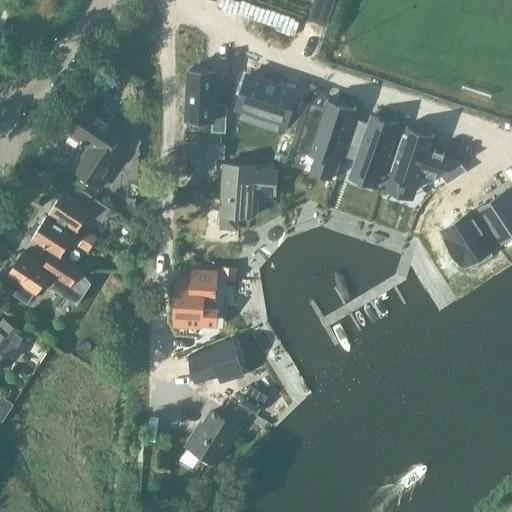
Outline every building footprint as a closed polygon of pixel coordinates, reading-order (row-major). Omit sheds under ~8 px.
[(316,0),(310,19),(329,25),(337,0),(316,0)] [(189,70),(186,118),(212,119),(211,131),(225,132),(227,104),(215,104),(217,71),(189,70)] [(249,74),(235,114),(239,115),(241,107),(284,121),(282,128),(286,130),(299,91),(249,74)] [(333,180),(356,108),(355,108),(354,110),(329,101),(330,99),(328,99),(323,115),(311,111),(311,109),(310,109),(296,150),(298,151),(299,149),(316,155),(311,171),(332,178),(331,179),(333,180)] [(101,188),(121,158),(110,150),(123,130),(86,106),(68,133),(92,148),(76,171),(101,188)] [(350,143),(346,156),(357,159),(353,170),(379,180),(399,125),(372,116),(361,147),(350,143)] [(407,128),(389,181),(400,184),(399,186),(405,188),(406,187),(417,190),(423,172),(439,177),(459,159),(430,149),(435,137),(407,128)] [(193,157),(217,159),(224,159),(225,146),(185,143),(184,156),(193,157)] [(192,168),(216,170),(217,159),(193,157),(192,168)] [(258,165),(227,162),(227,164),(225,164),(221,216),(222,216),(221,228),(239,229),(240,217),(254,218),(256,193),(279,195),(280,171),(258,169),(258,165)] [(111,208),(80,187),(73,198),(63,191),(62,193),(57,193),(53,200),(55,203),(50,211),(78,230),(90,212),(103,221),(111,208)] [(511,191),(509,194),(506,190),(478,209),(500,242),(511,234),(511,191)] [(469,215),(442,233),(465,267),(492,250),(469,215)] [(56,251),(62,255),(75,235),(46,217),(40,226),(36,225),(31,231),(34,236),(33,237),(56,251)] [(124,224),(119,231),(127,236),(131,229),(124,224)] [(88,230),(83,238),(93,244),(96,239),(98,236),(88,230)] [(83,238),(78,245),(87,251),(93,244),(83,238)] [(77,264),(62,255),(56,251),(45,268),(23,253),(8,274),(16,280),(9,291),(28,303),(35,292),(37,294),(44,283),(64,296),(71,286),(76,277),(81,270),(81,269),(76,266),(77,264)] [(236,280),(237,268),(225,267),(224,279),(236,280)] [(177,275),(173,325),(176,325),(201,327),(201,325),(213,326),(214,309),(203,308),(203,300),(214,301),(217,272),(193,270),(192,277),(177,275)] [(0,359),(6,352),(17,359),(31,338),(6,320),(0,328),(0,359)] [(233,336),(190,353),(198,379),(221,374),(223,380),(244,374),(233,336)] [(235,401),(242,390),(236,386),(211,393),(212,399),(231,404),(233,400),(235,401)] [(239,404),(257,415),(268,397),(250,386),(239,404)] [(250,412),(240,406),(235,414),(245,420),(250,412)] [(46,412),(14,463),(48,486),(80,435),(46,412)] [(218,463),(240,427),(214,412),(201,433),(199,431),(190,445),(218,463)]
